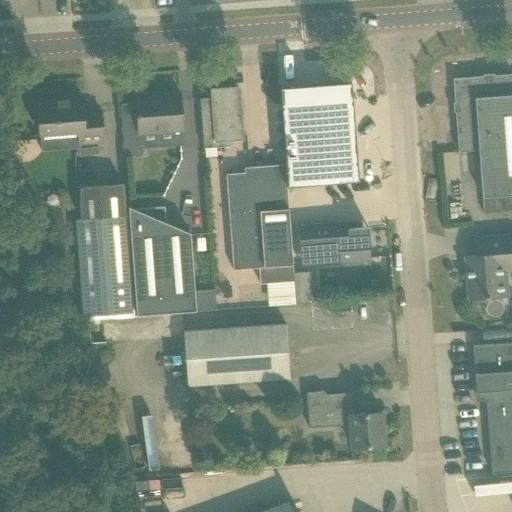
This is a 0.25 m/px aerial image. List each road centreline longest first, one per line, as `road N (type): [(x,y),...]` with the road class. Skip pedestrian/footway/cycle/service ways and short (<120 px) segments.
road 1 (unclassified): [(428,511),(415,437),(393,22)]
road 2 (unclassified): [(393,22),(0,43)]
